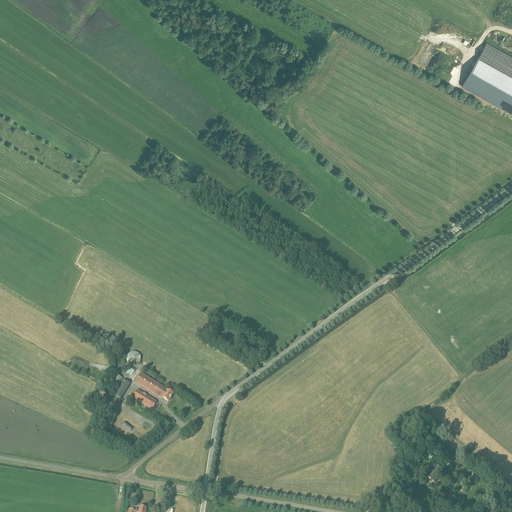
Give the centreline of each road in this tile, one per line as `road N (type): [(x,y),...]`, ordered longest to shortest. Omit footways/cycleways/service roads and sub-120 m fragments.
road 1 (unclassified): [(224,397),(511,188)]
road 2 (unclassified): [(224,397),(117,478)]
road 3 (unclassified): [(335,511),(205,491)]
